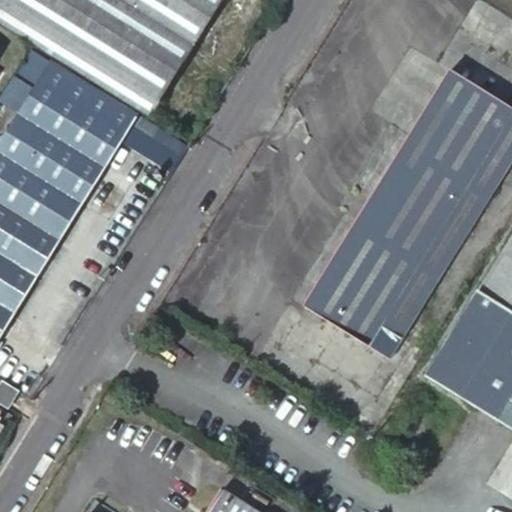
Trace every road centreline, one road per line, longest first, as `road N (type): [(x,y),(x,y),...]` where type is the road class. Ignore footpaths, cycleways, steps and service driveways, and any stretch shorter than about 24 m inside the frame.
road 1 (unclassified): [(0,494),(306,0)]
road 2 (unknown): [(417,511),(97,337)]
road 3 (unknown): [(45,421),(20,394),(19,337),(137,148)]
